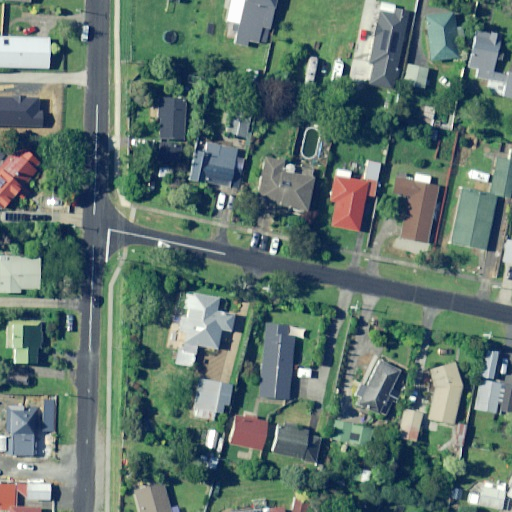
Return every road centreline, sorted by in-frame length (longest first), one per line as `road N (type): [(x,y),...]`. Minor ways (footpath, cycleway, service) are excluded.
road 1 (residential): [(91,229),(511,316)]
road 2 (residential): [(91,229),(84,511)]
road 3 (residential): [(96,0),(91,229)]
